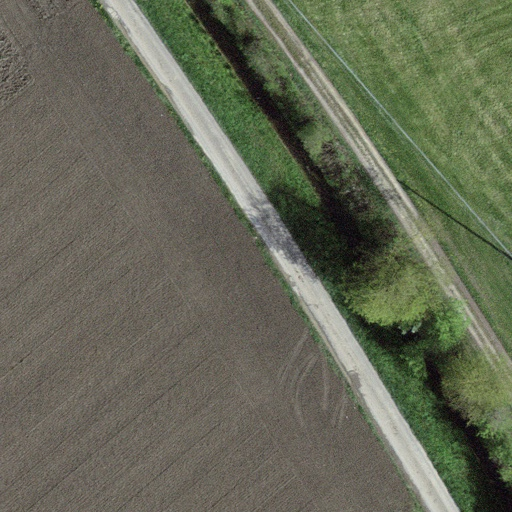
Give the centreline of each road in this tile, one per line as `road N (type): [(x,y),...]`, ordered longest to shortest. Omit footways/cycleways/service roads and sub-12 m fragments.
road 1 (track): [(107,0),(321,308),(440,511)]
road 2 (track): [(260,0),(362,144),(511,386)]
